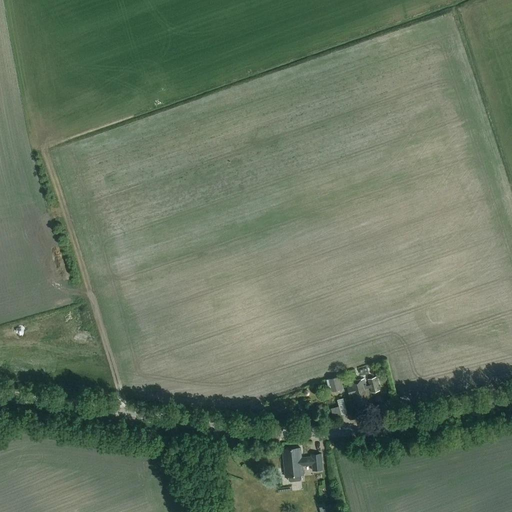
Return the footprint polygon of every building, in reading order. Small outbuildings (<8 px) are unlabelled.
[(330,390),(344,387),(340,374),(327,378),(330,390)] [(372,392),(379,390),(375,376),(368,379),(369,384),(366,385),(364,378),(349,382),(350,386),(347,387),(349,395),(352,395),(354,402),(357,401),(358,404),(367,402),(366,399),(369,398),(366,388),(370,387),(372,392)] [(339,405),(331,408),(333,413),(333,415),(335,415),(340,413),(341,413),(339,405)] [(301,475),(303,474),(302,465),(312,464),(313,470),(323,469),(321,453),(311,454),(311,456),(301,457),(300,447),(282,449),(284,460),(285,460),(287,476),(288,476),(288,480),(290,482),(300,481),(302,479),(301,475)] [(325,505),(326,511),(337,511),(337,503),(325,505)]
